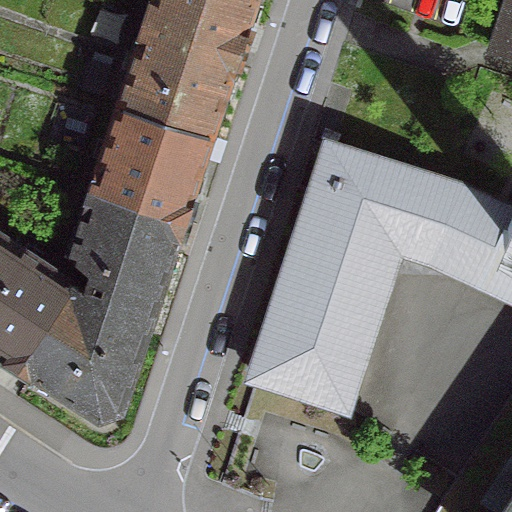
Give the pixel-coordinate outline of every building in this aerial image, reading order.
[(232,49),(248,0),(149,0),(143,19),(232,49)] [(511,0),(504,0),(489,49),(511,56),(511,0)] [(204,134),(232,49),(143,19),(115,105),(204,134)] [(204,134),(115,105),(87,191),(176,220),(204,134)] [(511,302),(511,211),(453,187),(325,145),(249,375),(341,405),(394,246),(511,302)] [(110,293),(105,309),(105,310),(139,333),(176,220),(87,191),(65,256),(110,293)] [(0,353),(16,363),(68,285),(0,239),(0,353)] [(105,309),(68,285),(16,363),(95,416),(115,408),(139,333),(105,310),(105,309)] [(511,511),(511,459),(486,499),(505,511),(511,511)]
